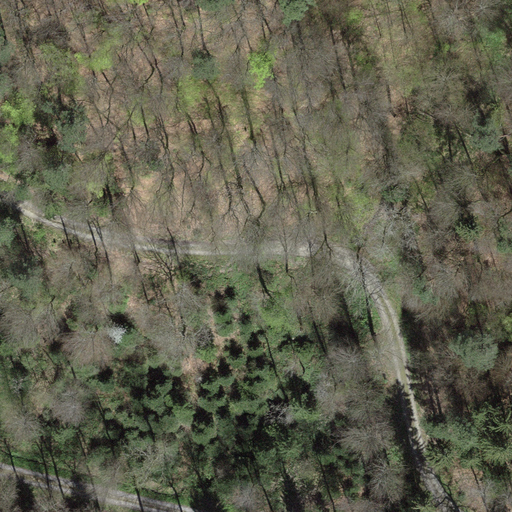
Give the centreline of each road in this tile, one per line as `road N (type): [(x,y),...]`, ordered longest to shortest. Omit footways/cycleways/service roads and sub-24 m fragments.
road 1 (track): [(456,511),(417,458),(388,311),(377,285),(355,266),(331,253),(146,243),(66,226),(0,193)]
road 2 (track): [(0,466),(175,511)]
